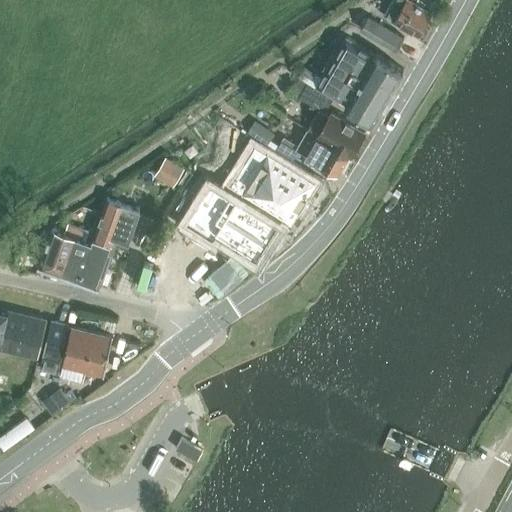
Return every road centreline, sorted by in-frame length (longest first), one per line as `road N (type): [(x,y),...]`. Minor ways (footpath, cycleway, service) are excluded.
road 1 (tertiary): [(193,338),(311,249),(370,169),(464,0)]
road 2 (tertiary): [(42,450),(93,499),(124,498),(168,424),(202,405)]
road 3 (residential): [(0,277),(144,311),(193,338)]
road 4 (tertiary): [(42,450),(143,384),(193,338)]
